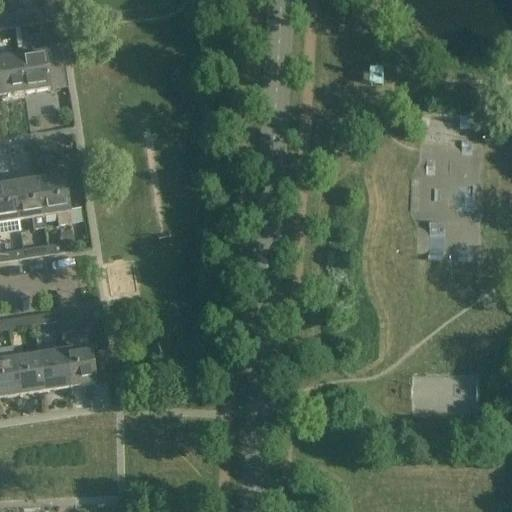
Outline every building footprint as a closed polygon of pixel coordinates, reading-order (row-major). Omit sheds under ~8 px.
[(14,20),(16,29),(39,26),(38,16),(14,20)] [(0,31),(16,29),(14,20),(0,22),(0,31)] [(20,61),(26,97),(51,93),(46,57),(20,61)] [(0,63),(0,94),(1,101),(26,97),(20,61),(0,63)] [(65,71),(49,73),(52,93),(69,91),(65,71)] [(38,181),(44,217),(56,215),(59,229),(71,226),(63,177),(38,181)] [(44,217),(38,181),(14,184),(19,221),(31,219),(34,233),(45,231),(43,217),(44,217)] [(14,184),(0,186),(0,236),(21,233),(19,221),(14,184)] [(48,248),(50,258),(75,254),(73,244),(48,248)] [(24,251),(26,261),(50,258),(48,248),(24,251)] [(0,265),(26,261),(24,251),(0,255),(0,265)] [(82,311),(58,315),(60,324),(84,321),(82,311)] [(58,315),(33,318),(35,328),(60,324),(58,315)] [(33,318),(8,322),(10,332),(35,328),(33,318)] [(8,322),(0,323),(0,333),(10,332),(8,322)] [(0,398),(20,396),(14,360),(12,348),(0,349),(0,398)] [(64,352),(69,388),(95,385),(90,349),(64,352)] [(64,352),(39,356),(45,392),(69,388),(64,352)] [(39,356),(14,360),(20,396),(45,392),(39,356)]
